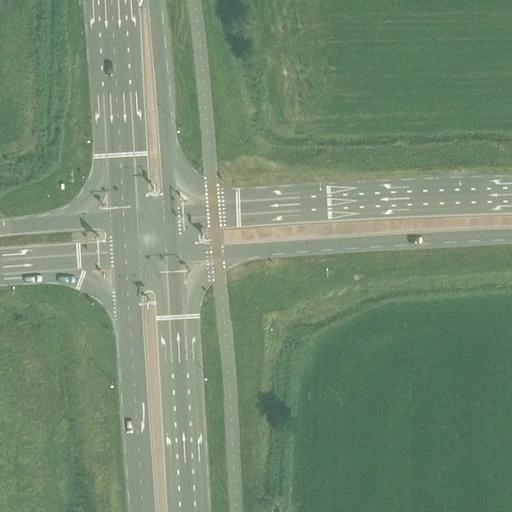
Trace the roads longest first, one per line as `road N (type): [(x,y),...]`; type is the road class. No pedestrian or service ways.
road 1 (primary): [(218,254),(511,236)]
road 2 (primary): [(511,197),(238,209)]
road 3 (primary): [(188,511),(178,317)]
road 4 (primary): [(131,321),(141,511)]
road 5 (primary): [(168,159),(156,0)]
road 6 (primary): [(123,117),(95,190),(64,224)]
